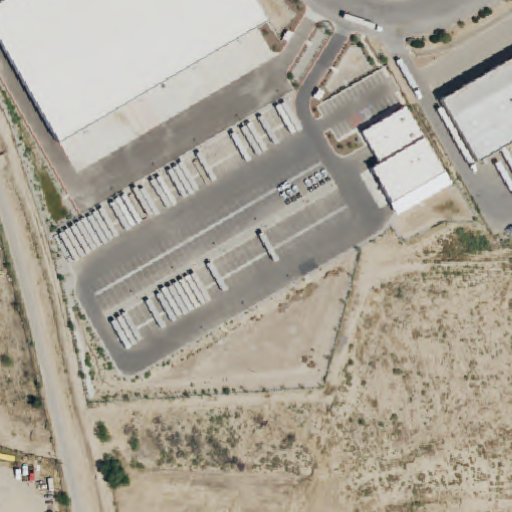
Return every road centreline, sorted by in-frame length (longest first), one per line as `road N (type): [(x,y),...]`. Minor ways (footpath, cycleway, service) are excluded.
road 1 (residential): [(0,198),(81,511)]
road 2 (residential): [(335,0),(384,21),(438,16),(468,0)]
